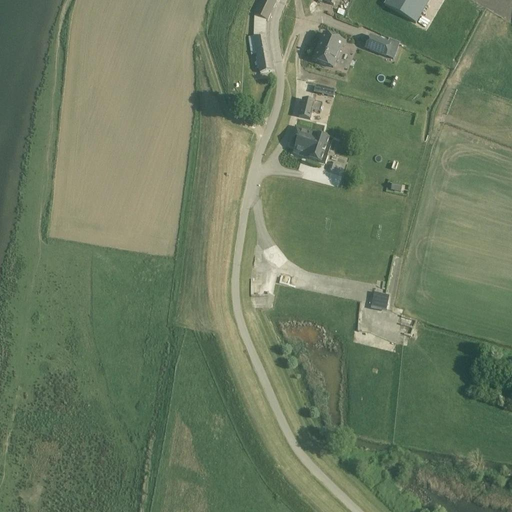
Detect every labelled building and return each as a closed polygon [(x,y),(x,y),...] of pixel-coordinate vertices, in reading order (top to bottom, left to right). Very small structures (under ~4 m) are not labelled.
[(261,0),(254,16),(267,22),(277,0),(261,0)] [(430,0),(387,0),(384,5),(417,24),(430,0)] [(343,41),(323,33),(313,60),(333,68),(343,41)] [(258,39),(255,40),(254,37),(248,38),(251,55),(256,54),(260,74),(274,72),(268,37),(258,39)] [(390,45),(370,37),(365,49),(386,56),(390,45)] [(333,98),(335,91),(315,86),(313,94),(333,98)] [(314,103),(303,100),(299,117),(310,120),(314,103)] [(298,139),(293,154),(308,159),(321,163),(325,165),(327,157),(323,156),(329,138),(295,127),(292,137),(298,139)] [(402,186),(393,184),(391,191),(401,193),(402,186)] [(387,295),(372,292),(369,307),(384,310),(387,295)] [(399,330),(413,334),(417,319),(403,315),(399,330)]
